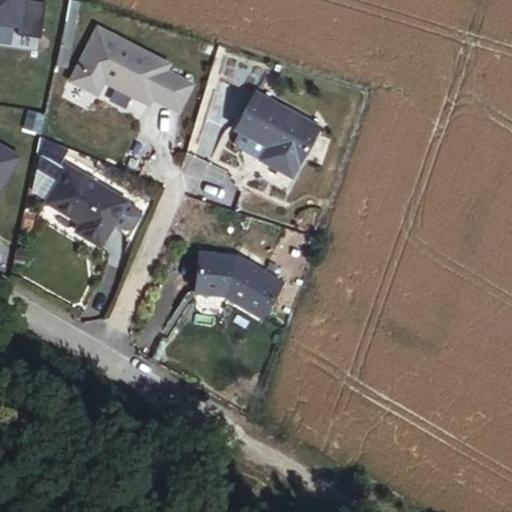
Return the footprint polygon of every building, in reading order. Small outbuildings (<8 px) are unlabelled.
[(0,0),(0,25),(18,29),(17,37),(39,41),(45,5),(22,2),(22,0),(0,0)] [(167,74),(170,67),(97,29),(69,85),(97,99),(104,85),(149,108),(152,101),(179,115),(193,87),(167,74)] [(223,106),(234,113),(249,92),(237,85),(223,106)] [(292,181),(319,130),(254,96),(235,133),(238,135),(233,145),(235,151),(258,163),(292,181)] [(0,148),(0,188),(18,159),(0,148)] [(135,216),(133,209),(124,203),(66,169),(45,205),(80,226),(75,235),(98,249),(113,224),(121,228),(128,226),(135,216)] [(35,207),(37,197),(27,195),(25,204),(35,207)] [(237,259),(199,254),(195,296),(225,299),(261,321),(282,286),(237,259)]
